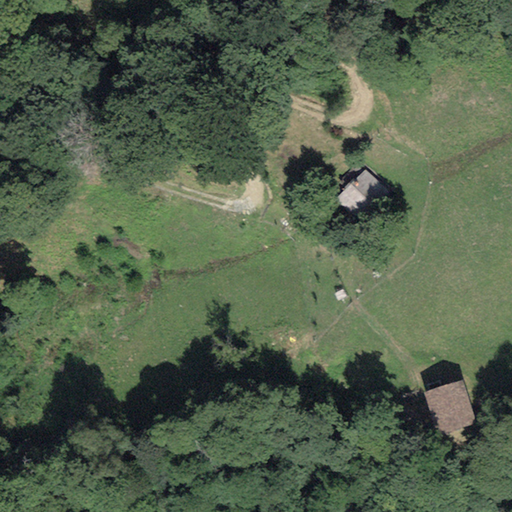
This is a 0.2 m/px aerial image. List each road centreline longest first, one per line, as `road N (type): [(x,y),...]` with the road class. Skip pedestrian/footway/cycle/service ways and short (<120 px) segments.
road 1 (track): [(0,145),(222,208),(253,200),(252,169),(238,137),(250,98),(294,90),(344,111),(354,109),(363,90),(319,14),(330,0)]
road 2 (track): [(378,0),(511,22)]
